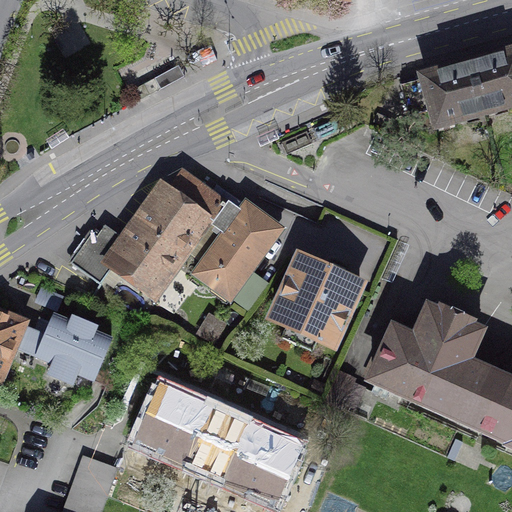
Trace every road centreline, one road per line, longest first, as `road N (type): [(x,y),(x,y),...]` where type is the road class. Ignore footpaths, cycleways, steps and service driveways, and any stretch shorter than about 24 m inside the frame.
road 1 (secondary): [(270,86),(511,11)]
road 2 (secondary): [(154,143),(208,137),(249,118),(270,86)]
road 3 (residential): [(182,0),(241,18),(270,86)]
road 4 (secondary): [(270,86),(235,87),(190,107),(154,143)]
